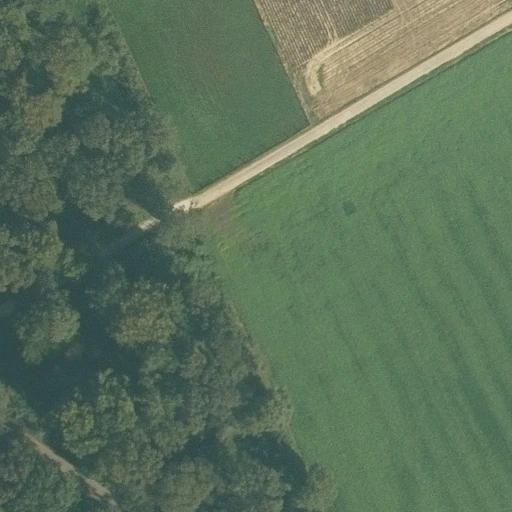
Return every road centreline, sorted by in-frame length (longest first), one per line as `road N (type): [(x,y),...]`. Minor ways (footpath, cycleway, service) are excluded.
road 1 (track): [(511,20),(0,324)]
road 2 (unclassified): [(0,429),(119,511)]
